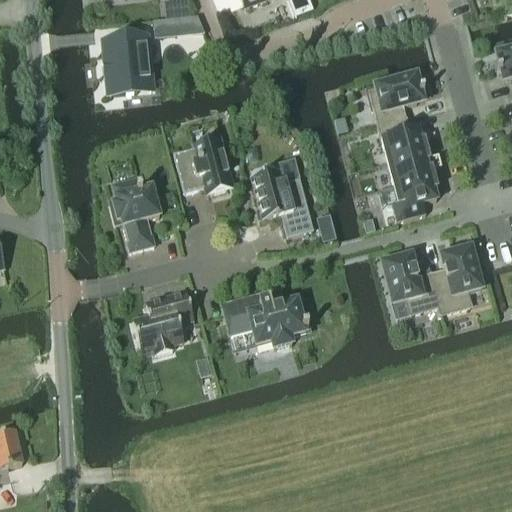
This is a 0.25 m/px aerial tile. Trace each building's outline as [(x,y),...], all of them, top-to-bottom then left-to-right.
[(237,0),(243,14),(281,0),(237,0)] [(155,42),(186,39),(184,23),(153,26),(155,42)] [(104,46),(103,46),(103,47),(104,57),(108,100),(133,98),(136,98),(136,97),(148,96),(150,96),(149,95),(148,79),(146,61),(149,61),(147,41),(117,44),(104,46)] [(511,56),(496,61),(500,75),(496,76),(496,79),(500,78),(503,86),(511,83),(511,56)] [(366,99),(375,132),(405,124),(402,112),(421,107),(419,99),(423,98),(422,96),(418,97),(414,83),(374,93),(375,97),(366,99)] [(344,123),(333,126),(333,129),(336,140),(347,137),(344,123)] [(386,169),(427,158),(423,145),(419,146),(416,134),(408,136),(405,124),(375,132),(379,145),(386,169)] [(172,160),(183,199),(208,193),(209,196),(210,196),(211,200),(226,196),(225,192),(226,191),(225,188),(229,187),(219,147),(213,149),(212,145),(198,149),(199,153),(172,160)] [(386,169),(393,195),(433,184),(431,175),(440,172),(437,161),(428,163),(427,158),(386,169)] [(281,228),(285,243),(312,236),(298,185),(284,189),(284,188),(278,189),(275,175),(252,181),(254,188),(252,188),(261,219),(262,219),(264,226),(281,221),(283,227),(281,228)] [(135,184),(110,191),(115,209),(111,210),(116,228),(120,227),(128,258),(153,252),(146,226),(158,222),(150,194),(138,197),(135,184)] [(433,184),(393,195),(396,207),(390,209),(395,227),(424,220),(421,209),(435,205),(432,194),(436,193),(433,184)] [(322,247),(335,244),(329,221),(316,224),(322,247)] [(371,224),(362,227),(365,238),(374,236),(371,224)] [(429,279),(438,312),(440,320),(469,312),(466,298),(480,295),(469,255),(440,262),(444,275),(429,279)] [(409,319),(438,312),(429,279),(415,283),(410,262),(381,269),(391,310),(406,306),(409,319)] [(132,328),(140,359),(153,355),(155,361),(171,356),(170,351),(182,347),(177,329),(192,325),(185,299),(156,307),(156,310),(145,312),(148,323),(132,328)] [(225,310),(233,339),(249,334),(254,352),(269,348),(271,355),(293,350),(291,342),(306,339),(305,334),(307,334),(300,308),(296,309),(296,306),(270,313),(268,305),(259,308),(257,302),(225,310)] [(0,475),(21,471),(13,438),(0,440),(0,475)]
